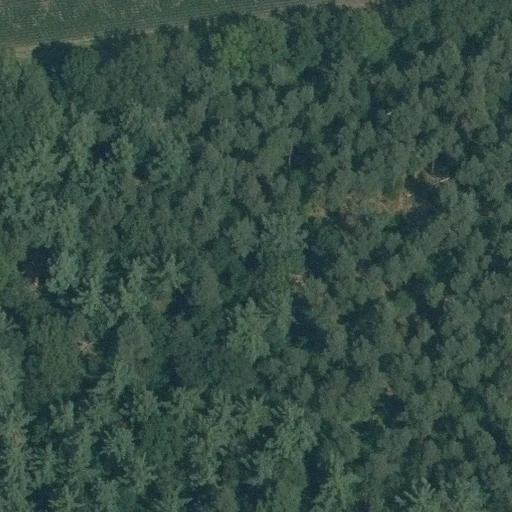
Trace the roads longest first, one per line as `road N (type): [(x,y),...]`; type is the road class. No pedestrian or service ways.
road 1 (track): [(0,70),(314,30),(429,0)]
road 2 (track): [(0,231),(32,511)]
